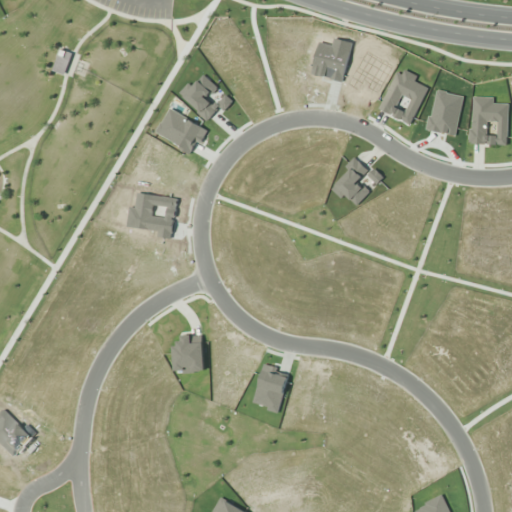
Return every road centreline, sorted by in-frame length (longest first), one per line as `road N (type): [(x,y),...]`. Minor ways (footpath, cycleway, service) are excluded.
road 1 (residential): [(208,279),(198,225),(204,190),(226,154),(269,123),(294,116),(351,121),(445,171),(511,175)]
road 2 (residential): [(482,511),(461,440),(423,392),(347,349),(256,329),(208,279)]
road 3 (residential): [(76,465),(89,394),(118,339),(160,301),(208,279)]
road 4 (tertiary): [(315,0),(412,28),(511,42)]
road 5 (residential): [(76,465),(37,489),(23,511),(84,507),(76,465)]
